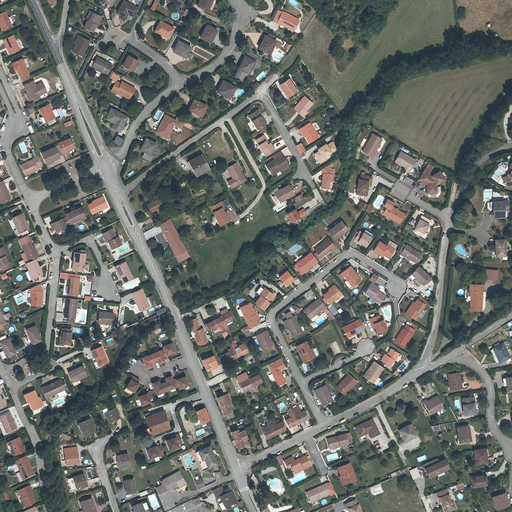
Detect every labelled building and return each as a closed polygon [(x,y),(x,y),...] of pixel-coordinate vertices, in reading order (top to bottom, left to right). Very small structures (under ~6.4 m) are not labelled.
[(160,0),(155,0),(150,9),(154,11),(160,0)] [(214,0),(202,0),(200,6),(210,10),(214,0)] [(119,13),(122,15),(125,16),(127,13),(135,17),(139,8),(125,1),(119,13)] [(274,21),(278,23),(284,12),(280,10),(274,21)] [(12,26),(5,11),(0,13),(0,23),(3,30),(12,26)] [(284,12),(278,23),(296,31),(300,21),(284,12)] [(89,21),(88,20),(84,27),(93,32),(96,25),(98,26),(103,17),(94,13),(89,21)] [(174,29),(161,22),(156,30),(170,38),(174,29)] [(218,31),(208,26),(202,37),(212,42),(218,31)] [(20,49),(14,36),(4,40),(10,53),(20,49)] [(80,36),(76,44),(72,50),(82,56),(90,41),(80,36)] [(265,41),(263,40),(259,48),(272,53),(277,42),(267,37),(265,41)] [(191,49),(179,42),(175,51),(187,57),(191,49)] [(249,52),(246,56),(256,61),(253,68),(260,67),(264,59),(249,52)] [(139,61),(129,56),(124,67),(134,72),(139,61)] [(256,61),(246,56),(239,69),(240,70),(250,74),(253,68),(256,61)] [(112,65),(98,57),(92,68),(107,75),(112,65)] [(17,67),(18,71),(22,81),(30,77),(22,58),(11,63),(14,69),(17,67)] [(250,74),(240,70),(236,78),(243,81),(246,76),(250,74)] [(28,92),(31,99),(41,94),(34,79),(24,84),(28,92)] [(298,92),(290,80),(281,86),(289,97),(298,92)] [(219,90),(224,93),(223,95),(230,98),(235,87),(223,81),(219,90)] [(259,84),(257,81),(251,87),(254,90),(259,84)] [(122,84),(117,82),(112,91),(129,100),(135,89),(123,82),(122,84)] [(303,116),(308,110),(313,104),(305,97),(294,110),(303,116)] [(207,107),(195,100),(189,110),(202,117),(207,107)] [(44,124),(56,118),(50,104),(41,108),(44,116),(41,117),(44,124)] [(259,127),(264,124),(265,124),(259,114),(261,113),(262,113),(259,108),(249,114),(257,128),(259,127)] [(116,119),(124,124),(128,117),(112,109),(107,118),(115,122),(116,119)] [(176,122),(166,116),(156,133),(167,139),(176,122)] [(120,131),(124,124),(116,119),(115,122),(112,127),(120,131)] [(304,132),(306,136),(310,143),(320,137),(311,122),(299,129),(302,133),(304,132)] [(362,152),(369,155),(373,158),(375,155),(377,151),(376,150),(382,139),(372,134),(364,148),(362,152)] [(29,136),(26,137),(30,149),(34,147),(29,136)] [(268,145),(263,137),(256,142),(266,156),(275,150),(270,143),(268,145)] [(67,151),(70,150),(74,148),(70,138),(58,144),(63,155),(67,153),(67,151)] [(156,145),(146,140),(141,150),(151,155),(156,145)] [(19,144),(23,153),(27,151),(24,142),(19,144)] [(316,155),(320,160),(325,157),(332,153),(333,154),(338,150),(333,142),(328,146),(327,145),(318,150),(320,152),(316,155)] [(297,146),(301,153),(305,150),(302,143),(297,146)] [(51,161),(52,162),(60,159),(55,148),(41,155),(45,164),(51,161)] [(278,159),(284,155),(280,151),(275,154),(278,159)] [(400,152),(394,162),(406,169),(409,171),(416,161),(400,152)] [(209,168),(201,153),(189,160),(197,175),(209,168)] [(279,168),(281,171),(290,165),(284,155),(278,159),(267,166),(272,174),(279,168)] [(38,168),(43,166),(39,156),(33,158),(34,160),(21,166),(25,175),(39,169),(38,168)] [(510,182),(511,182),(511,158),(509,166),(510,167),(509,170),(510,170),(509,175),(507,174),(507,176),(502,178),(504,184),(510,182)] [(227,168),(233,178),(227,181),(231,188),(245,180),(236,163),(227,168)] [(332,164),(322,170),(323,174),(322,188),(330,190),(330,184),(332,184),(335,171),(331,168),(334,166),(332,164)] [(433,167),(429,164),(425,172),(429,174),(433,167)] [(498,168),(490,177),(496,181),(504,172),(498,168)] [(429,187),(428,187),(428,188),(428,193),(438,193),(438,185),(445,180),(440,172),(433,176),(429,174),(425,172),(424,172),(420,180),(428,185),(429,185),(429,187)] [(360,179),(358,179),(356,189),(359,189),(358,195),(366,196),(367,190),(366,190),(367,186),(370,186),(372,177),(360,175),(360,179)] [(0,202),(1,203),(10,198),(2,181),(0,181),(0,202)] [(295,194),(290,185),(283,189),(284,191),(277,195),(281,202),(295,194)] [(483,200),(492,200),(492,189),(483,189),(483,200)] [(373,207),(380,209),(384,197),(378,194),(373,207)] [(88,204),(92,214),(109,207),(104,197),(97,200),(97,199),(93,201),(93,202),(88,204)] [(164,206),(160,198),(148,205),(151,212),(164,206)] [(386,216),(399,224),(405,214),(397,210),(391,207),(394,203),(387,199),(384,206),(390,209),(386,216)] [(506,201),(491,201),(492,217),(502,217),(502,210),(506,210),(506,201)] [(222,209),(224,208),(221,202),(211,208),(218,221),(220,220),(223,226),(231,221),(228,216),(226,217),(222,209)] [(369,206),(363,203),(360,208),(366,211),(369,206)] [(66,216),(68,221),(69,222),(78,218),(78,217),(84,214),(81,206),(65,213),(66,216)] [(307,213),(305,209),(297,214),(295,211),(287,216),(292,223),(307,213)] [(29,228),(22,212),(12,217),(19,232),(29,228)] [(428,225),(429,225),(431,222),(421,216),(414,228),(415,229),(422,232),(423,233),(426,228),(428,225)] [(65,228),(63,223),(60,218),(49,223),(51,227),(54,226),(55,229),(56,231),(65,228)] [(188,253),(171,219),(160,225),(177,259),(188,253)] [(342,234),(348,229),(343,221),(330,231),(332,234),(333,235),(337,240),(343,235),(342,234)] [(158,226),(144,233),(147,240),(161,233),(158,226)] [(103,232),(106,241),(108,240),(112,248),(123,243),(119,235),(117,236),(113,228),(103,232)] [(360,243),(363,245),(367,247),(373,239),(364,234),(364,235),(360,233),(359,234),(355,241),(355,242),(359,244),(360,243)] [(316,253),(321,258),(331,249),(332,250),(336,247),(329,238),(324,242),(324,241),(314,250),(316,253)] [(504,239),(495,240),(495,256),(505,256),(504,239)] [(30,262),(36,259),(39,258),(37,252),(35,253),(30,241),(22,244),(30,262)] [(373,251),(376,253),(380,255),(382,253),(389,258),(395,248),(387,243),(386,245),(379,241),(373,250),(373,251)] [(411,260),(412,259),(417,262),(422,254),(406,244),(401,254),(411,260)] [(76,261),(74,270),(84,271),(86,254),(85,254),(78,253),(75,252),(74,261),(76,261)] [(302,272),(307,268),(313,263),(314,266),(318,262),(312,254),(311,253),(304,259),(297,264),(296,264),(302,271),(302,272)] [(297,264),(304,259),(301,255),(294,261),(297,264)] [(26,263),(29,270),(33,279),(42,274),(36,259),(30,262),(26,263)] [(121,273),(119,273),(123,282),(133,278),(126,261),(118,265),(121,273)] [(8,262),(0,264),(0,267),(1,270),(10,265),(8,262)] [(353,273),(354,272),(349,265),(340,271),(352,286),(358,281),(353,273)] [(419,266),(409,276),(410,277),(414,281),(416,283),(419,280),(423,284),(430,276),(419,266)] [(498,270),(489,268),(488,277),(497,278),(498,270)] [(288,271),(280,277),(286,285),(291,282),(292,283),(295,280),(288,271)] [(373,273),(369,280),(375,283),(379,276),(373,273)] [(70,285),(69,295),(78,296),(80,278),(69,277),(68,285),(70,285)] [(375,291),(376,290),(378,287),(369,282),(363,292),(378,302),(382,295),(375,291)] [(472,288),(472,307),(483,308),(483,288),(485,288),(485,282),(471,282),(471,288),(472,288)] [(41,285),(33,289),(34,291),(33,301),(32,305),(42,306),(43,291),(41,285)] [(333,285),(327,290),(321,295),(323,297),(326,301),(328,304),(340,294),(333,285)] [(256,303),(265,309),(271,302),(269,301),(274,294),(266,287),(260,295),(261,296),(256,303)] [(150,306),(142,288),(132,292),(140,310),(150,306)] [(147,296),(150,305),(156,303),(153,294),(147,296)] [(77,299),(65,298),(64,298),(63,303),(64,303),(66,303),(66,308),(65,317),(75,318),(77,299)] [(324,307),(317,298),(307,305),(308,307),(302,312),(308,319),(324,307)] [(410,306),(409,305),(404,312),(414,319),(424,303),(416,298),(414,301),(410,306)] [(250,326),(258,323),(260,322),(256,314),(254,316),(251,309),(252,309),(250,303),(240,308),(248,327),(250,326)] [(291,307),(297,314),(300,311),(295,304),(291,307)] [(0,329),(8,326),(6,321),(5,322),(0,310),(0,329)] [(225,323),(235,318),(231,310),(218,317),(225,330),(228,329),(225,323)] [(116,313),(100,311),(99,321),(114,323),(116,313)] [(373,323),(375,327),(377,331),(387,327),(383,319),(381,320),(379,314),(369,318),(372,324),(373,323)] [(281,322),(283,325),(285,324),(287,330),(291,336),(301,331),(293,316),(291,317),(287,319),(281,322)] [(323,316),(311,324),(314,328),(326,320),(323,316)] [(218,317),(206,322),(210,330),(219,326),(221,332),(225,330),(218,317)] [(189,320),(192,327),(190,328),(192,332),(193,331),(196,337),(195,337),(198,346),(208,342),(202,328),(199,329),(198,325),(195,318),(189,320)] [(354,331),(355,332),(363,328),(361,324),(358,318),(356,320),(350,322),(349,321),(349,320),(345,321),(347,324),(342,326),(346,334),(354,331)] [(401,327),(393,339),(403,346),(406,342),(411,333),(410,333),(413,329),(404,324),(402,328),(401,327)] [(41,340),(35,326),(26,330),(32,344),(41,340)] [(264,327),(254,332),(256,335),(262,349),(272,344),(266,331),(264,327)] [(63,328),(62,336),(60,335),(59,343),(71,344),(72,329),(63,328)] [(4,350),(7,357),(16,353),(9,338),(1,342),(4,350)] [(234,348),(238,357),(248,352),(244,344),(237,347),(234,341),(231,343),(234,348)] [(294,347),(298,354),(301,353),(305,361),(315,356),(310,348),(308,349),(304,341),(294,347)] [(171,343),(163,347),(164,349),(142,358),(147,369),(153,367),(151,364),(158,361),(159,364),(165,361),(164,357),(167,356),(167,355),(175,351),(171,343)] [(234,348),(231,343),(228,344),(231,350),(225,353),(229,361),(238,357),(234,348)] [(92,351),(95,358),(96,357),(100,366),(108,362),(101,346),(92,351)] [(496,365),(506,360),(500,347),(497,348),(496,346),(492,348),(493,350),(490,351),(496,365)] [(386,355),(385,354),(384,354),(380,360),(389,365),(393,360),(394,360),(398,354),(390,348),(388,353),(386,355)] [(206,357),(201,359),(205,370),(210,368),(209,365),(213,364),(210,356),(206,358),(206,357)] [(274,382),(277,381),(279,385),(279,386),(286,382),(280,370),(285,367),(282,360),(269,366),(273,373),(269,375),(273,383),(274,382)] [(369,370),(363,378),(371,383),(383,368),(373,361),(368,369),(369,370)] [(311,370),(308,363),(302,365),(305,372),(311,370)] [(88,376),(83,366),(69,373),(73,382),(88,376)] [(252,395),(256,393),(255,391),(248,378),(245,372),(235,377),(242,391),(249,387),(252,395)] [(450,382),(449,382),(450,391),(461,389),(459,373),(449,374),(450,382)] [(248,378),(255,391),(258,391),(255,385),(261,382),(258,374),(248,378)] [(348,375),(335,388),(343,396),(356,383),(348,375)] [(159,381),(153,384),(158,394),(180,385),(181,388),(189,385),(186,376),(177,380),(177,379),(174,380),(172,376),(166,378),(167,382),(161,384),(159,381)] [(140,380),(133,377),(127,388),(135,393),(140,385),(138,384),(140,380)] [(62,379),(41,388),(46,398),(66,389),(62,379)] [(500,387),(503,387),(504,392),(511,390),(511,379),(500,381),(500,387)] [(316,393),(318,398),(321,405),(331,401),(324,385),(312,390),(314,393),(316,393)] [(25,395),(28,403),(30,402),(34,410),(44,406),(40,397),(38,398),(34,390),(25,395)] [(148,394),(140,398),(143,406),(151,402),(150,400),(154,398),(151,392),(147,393),(148,394)] [(230,401),(229,400),(226,392),(222,394),(221,394),(218,395),(216,392),(215,392),(216,396),(219,404),(223,414),(229,412),(228,410),(233,408),(231,401),(230,401)] [(427,400),(423,402),(431,415),(444,408),(439,397),(429,402),(427,400)] [(464,415),(467,415),(468,418),(473,417),(472,414),(474,414),(473,407),(474,407),(473,398),(462,400),(464,415)] [(292,409),(299,423),(308,418),(304,410),(300,412),(300,410),(298,405),(292,409)] [(103,414),(105,413),(110,424),(121,419),(115,408),(109,411),(107,408),(101,410),(103,414)] [(210,420),(205,409),(196,412),(202,423),(210,420)] [(299,423),(292,409),(289,410),(290,413),(289,414),(290,417),(285,419),(289,427),(299,423)] [(14,422),(9,412),(0,417),(7,432),(16,429),(13,423),(14,422)] [(150,414),(146,416),(153,434),(171,427),(165,413),(152,419),(150,414)] [(270,420),(277,434),(286,429),(282,421),(278,423),(276,419),(274,421),(272,418),(270,420)] [(90,419),(79,424),(84,435),(95,430),(90,419)] [(270,420),(267,421),(269,425),(267,426),(268,428),(263,431),(267,439),(277,434),(270,420)] [(371,420),(353,428),(357,435),(366,431),(367,433),(369,439),(378,434),(371,420)] [(234,439),(246,434),(242,424),(234,427),(235,429),(231,431),(234,439)] [(410,426),(398,431),(404,443),(408,440),(408,439),(415,435),(410,426)] [(469,426),(457,428),(459,444),(472,442),(471,438),(469,438),(468,431),(470,431),(469,426)] [(170,439),(166,441),(169,449),(178,446),(177,444),(181,443),(178,434),(174,436),(174,437),(170,439)] [(246,434),(234,439),(237,447),(238,446),(239,448),(241,447),(240,446),(243,444),(243,443),(249,440),(246,434)] [(345,440),(343,434),(325,439),(328,448),(337,446),(338,447),(346,445),(345,440)] [(20,447),(22,447),(18,438),(7,443),(9,446),(13,456),(22,452),(20,447)] [(152,448),(148,450),(152,458),(160,454),(160,455),(165,454),(161,445),(157,447),(156,446),(152,448)] [(68,452),(65,452),(67,464),(79,462),(77,446),(67,448),(68,452)] [(204,449),(197,452),(196,452),(198,457),(204,469),(204,470),(219,463),(211,446),(208,447),(207,447),(206,446),(203,447),(204,449)] [(196,452),(197,452),(194,450),(193,448),(192,448),(188,450),(190,453),(189,453),(195,455),(202,470),(204,469),(198,457),(196,452)] [(486,450),(475,451),(477,464),(487,463),(485,454),(486,454),(486,450)] [(129,455),(116,456),(118,468),(131,466),(129,455)] [(22,471),(25,478),(35,474),(27,456),(15,461),(16,465),(18,464),(22,471)] [(286,466),(289,464),(293,473),(301,469),(301,471),(311,466),(306,456),(294,462),(292,457),(284,461),(286,466)] [(437,461),(422,467),(424,471),(428,469),(430,474),(430,475),(431,476),(432,476),(433,476),(435,476),(447,471),(444,463),(438,465),(437,461)] [(342,476),(345,484),(356,480),(349,463),(337,468),(340,477),(342,476)] [(409,471),(413,480),(420,477),(416,467),(409,471)] [(430,474),(428,469),(424,471),(427,479),(435,476),(433,476),(432,476),(431,476),(430,475),(430,474)] [(178,486),(185,482),(179,471),(163,480),(169,490),(178,485),(178,486)] [(83,475),(68,480),(72,492),(87,486),(83,475)] [(485,475),(470,478),(472,488),(487,486),(485,475)] [(201,477),(195,480),(198,488),(205,484),(201,477)] [(134,480),(125,482),(127,494),(137,492),(134,480)] [(161,494),(169,490),(163,480),(160,482),(162,485),(157,488),(161,494)] [(34,495),(30,485),(18,490),(25,506),(35,502),(33,496),(34,495)] [(315,492),(307,495),(310,503),(329,494),(325,485),(314,489),(315,492)] [(221,487),(213,491),(218,500),(221,499),(226,508),(237,502),(232,493),(226,496),(221,487)] [(453,503),(451,504),(446,490),(436,494),(438,499),(439,499),(442,508),(445,507),(447,511),(448,511),(455,509),(453,503)] [(505,493),(492,497),(496,508),(508,503),(505,493)] [(92,499),(81,503),(84,511),(94,511),(97,511),(92,499)] [(359,511),(355,501),(345,505),(348,511),(359,511)]
